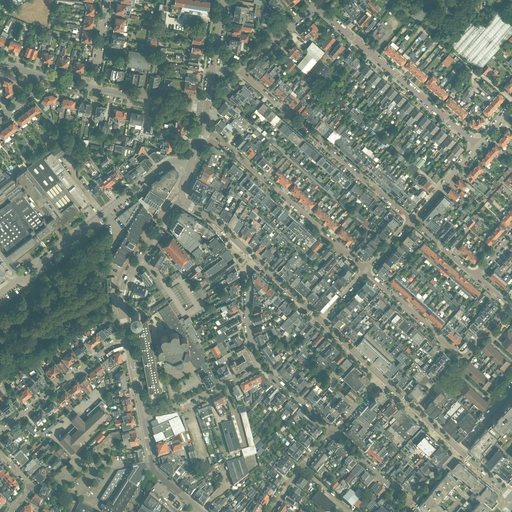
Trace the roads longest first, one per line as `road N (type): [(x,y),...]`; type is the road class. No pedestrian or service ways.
road 1 (residential): [(364,270),(459,355),(506,305),(474,276)]
road 2 (residential): [(0,294),(166,163),(190,166)]
road 3 (residential): [(411,220),(242,73)]
road 4 (residential): [(201,131),(364,270)]
road 5 (residential): [(477,145),(315,6)]
road 6 (residential): [(0,433),(126,333)]
road 7 (residential): [(126,333),(123,283),(183,199)]
road 8 (residential): [(142,415),(188,404),(261,365)]
